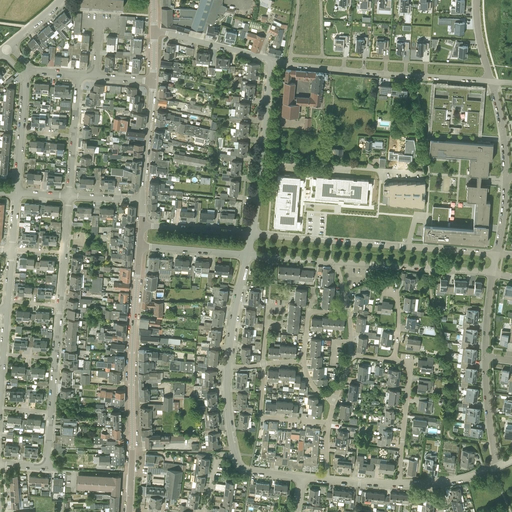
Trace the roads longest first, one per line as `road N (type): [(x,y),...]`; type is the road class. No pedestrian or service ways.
road 1 (residential): [(497,253),(250,233)]
road 2 (residential): [(490,81),(273,60)]
road 3 (tertiary): [(132,450),(140,245)]
road 4 (residential): [(421,172),(261,162)]
road 5 (residential): [(334,261),(492,272)]
road 6 (residential): [(398,483),(409,377),(395,360)]
road 7 (residential): [(273,60),(154,31)]
road 8 (residential): [(329,422),(260,416),(262,364)]
